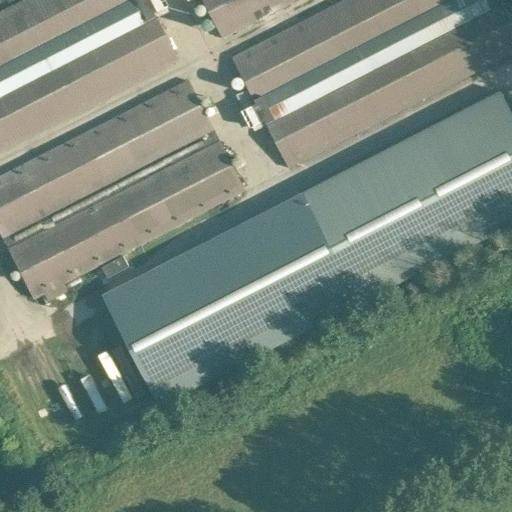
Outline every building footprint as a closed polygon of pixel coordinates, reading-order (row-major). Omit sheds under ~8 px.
[(25,0),(0,13),(0,152),(179,61),(148,0),(25,0)] [(203,0),(223,38),(298,0),(203,0)] [(511,20),(501,0),(348,0),(234,58),(254,98),(241,105),(251,125),(264,118),(290,169),(511,55),(511,20)] [(189,81),(0,176),(0,230),(35,298),(45,293),(49,301),(68,291),(64,284),(246,191),(189,81)] [(312,213),(113,315),(160,407),(361,303),(511,225),(511,111),(502,92),(349,170),(303,194),(312,213)]
